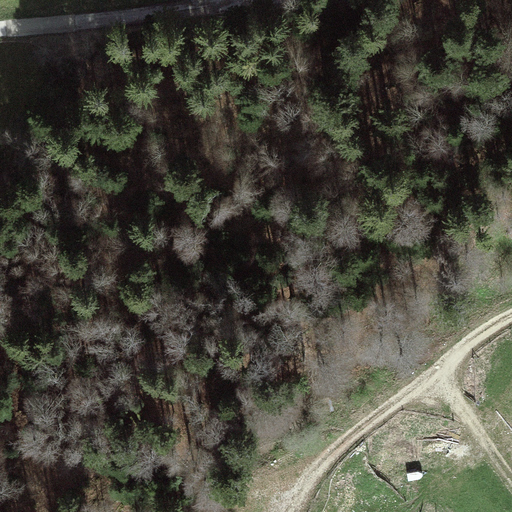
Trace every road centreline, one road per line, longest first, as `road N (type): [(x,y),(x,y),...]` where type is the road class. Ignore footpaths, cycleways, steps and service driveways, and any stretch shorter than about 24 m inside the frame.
road 1 (track): [(287,511),(339,452),(511,317)]
road 2 (unclassified): [(242,0),(183,19),(0,37)]
